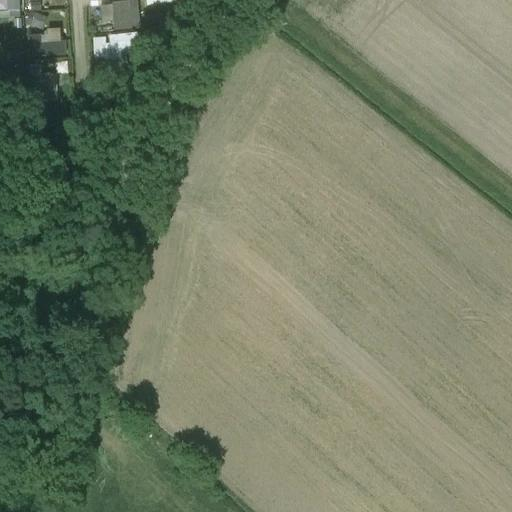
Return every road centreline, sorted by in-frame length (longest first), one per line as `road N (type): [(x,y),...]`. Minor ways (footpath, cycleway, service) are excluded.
road 1 (track): [(49,511),(114,259),(133,137)]
road 2 (track): [(133,137),(253,0)]
road 3 (track): [(5,240),(133,137)]
